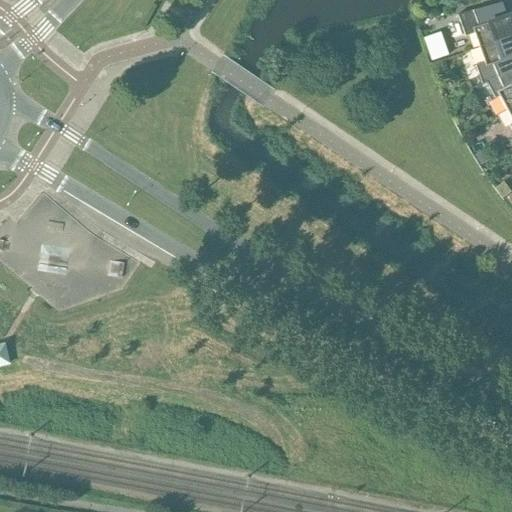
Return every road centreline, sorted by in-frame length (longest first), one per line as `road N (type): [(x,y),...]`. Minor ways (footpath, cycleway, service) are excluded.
road 1 (tertiary): [(511,396),(326,303),(86,144),(4,102)]
road 2 (tertiary): [(0,149),(445,405),(511,433)]
